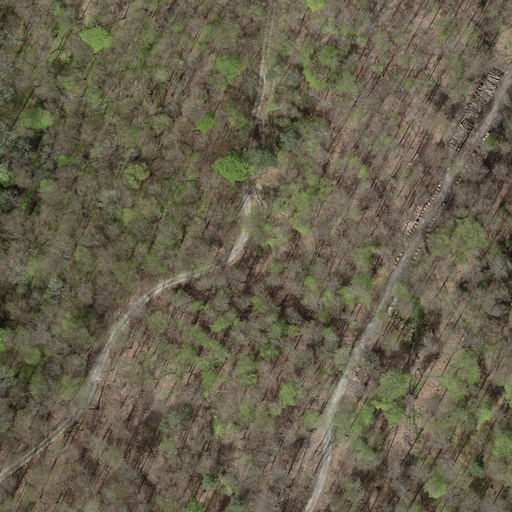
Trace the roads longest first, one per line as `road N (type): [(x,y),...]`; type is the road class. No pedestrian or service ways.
road 1 (track): [(270,0),(247,151),(246,223),(225,265),(151,289),(108,345),(81,407),(0,479)]
road 2 (track): [(305,511),(323,480),(341,384),(419,228),(511,82)]
